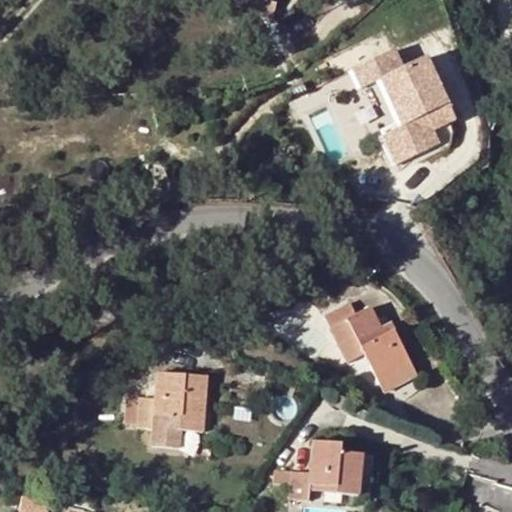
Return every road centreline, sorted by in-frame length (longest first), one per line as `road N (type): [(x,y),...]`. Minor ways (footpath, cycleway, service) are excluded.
road 1 (tertiary): [(0,288),(144,224),(298,213),(363,227),(418,259),(511,388)]
road 2 (unknown): [(320,413),(511,470)]
